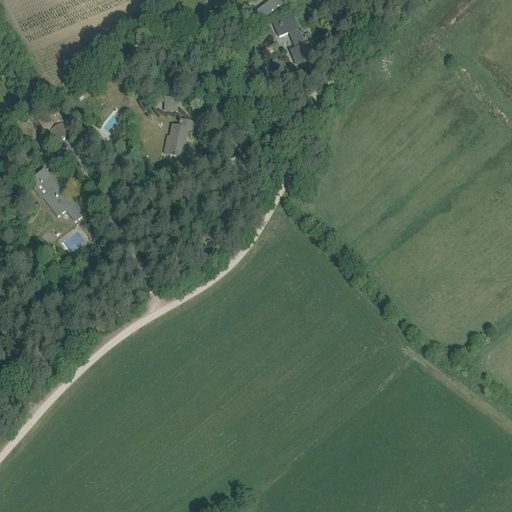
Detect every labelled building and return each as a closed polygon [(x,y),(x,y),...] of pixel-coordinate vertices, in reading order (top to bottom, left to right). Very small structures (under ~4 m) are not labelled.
[(260,22),(291,1),(290,0),(274,0),(255,14),(260,22)] [(291,52),(297,66),(318,57),(309,35),(304,37),(302,31),(300,32),(292,15),(273,23),(279,38),(289,34),(296,50),(291,52)] [(246,78),(252,71),(240,62),(234,69),(246,78)] [(253,91),(260,97),(267,91),(260,84),(253,91)] [(178,97),(164,97),(164,113),(178,113),(178,97)] [(81,119),(78,123),(108,147),(111,143),(81,119)] [(174,157),(174,158),(177,158),(183,159),(189,131),(193,131),(194,124),(185,121),(182,121),(181,122),(180,122),(180,124),(181,124),(180,128),(173,127),(167,156),(174,157)] [(51,132),(59,145),(70,137),(62,125),(51,132)] [(30,181),(36,188),(33,190),(41,201),(44,199),(48,204),(58,218),(66,212),(75,224),(84,217),(68,197),(63,191),(59,187),(45,169),(30,181)]
